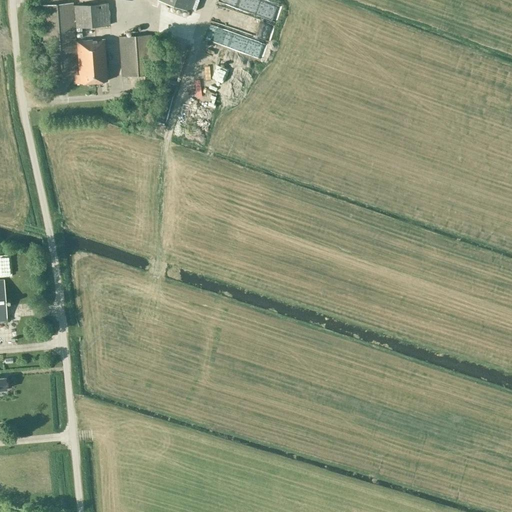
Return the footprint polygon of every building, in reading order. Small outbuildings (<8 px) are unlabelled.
[(158,0),(188,11),(192,0),(158,0)] [(220,28),(228,0),(214,0),(207,23),(220,28)] [(73,2),(41,4),(46,76),(74,74),(75,82),(107,80),(104,39),(93,40),(92,25),(110,24),(108,2),(74,5),(76,27),(80,26),(81,41),(76,41),(73,2)] [(242,15),(239,21),(230,17),(225,28),(234,32),(236,27),(247,32),(253,20),(242,15)] [(300,32),(302,26),(291,23),(289,29),(300,32)] [(207,74),(213,34),(200,32),(193,72),(207,74)] [(151,34),(119,36),(122,75),(154,73),(151,34)] [(270,34),(266,45),(277,50),(281,39),(270,34)] [(187,119),(186,124),(175,121),(172,138),(192,142),(196,122),(187,119)]
